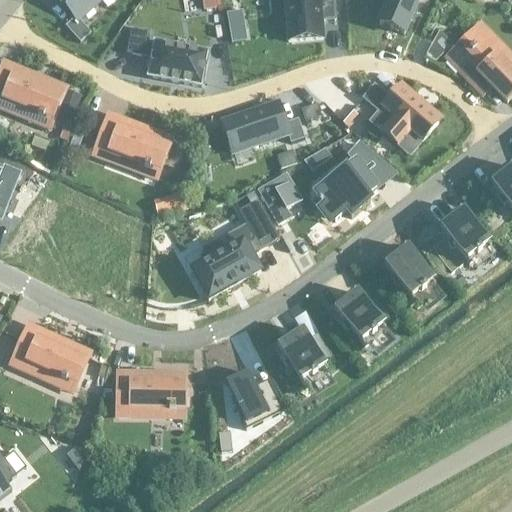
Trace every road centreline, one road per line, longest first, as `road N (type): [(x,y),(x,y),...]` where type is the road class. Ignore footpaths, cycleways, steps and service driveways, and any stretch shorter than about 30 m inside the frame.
road 1 (residential): [(505,130),(274,305),(220,333),(161,339),(95,321),(0,273)]
road 2 (residential): [(505,130),(421,76),(349,63),(208,107),(180,108),(62,64),(0,18)]
road 3 (residential): [(511,432),(370,511)]
